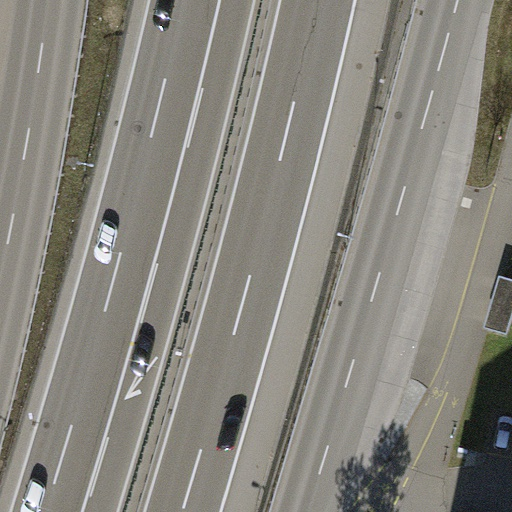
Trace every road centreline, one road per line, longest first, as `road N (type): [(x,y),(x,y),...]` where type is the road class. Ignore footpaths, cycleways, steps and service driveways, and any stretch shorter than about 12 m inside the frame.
road 1 (secondary): [(306,511),(458,0)]
road 2 (motorway): [(185,0),(48,511)]
road 3 (motorway): [(185,511),(321,0)]
road 4 (secondary): [(0,291),(49,0)]
